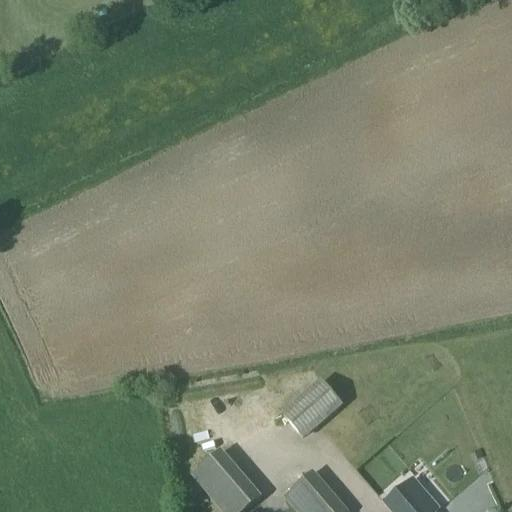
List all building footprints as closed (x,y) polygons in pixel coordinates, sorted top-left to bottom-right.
[(283,418),(302,440),(341,407),(322,385),(283,418)] [(318,443),(324,455),(338,447),(332,435),(318,443)] [(220,456),(192,479),(220,511),(246,511),(259,502),(220,456)] [(342,511),(312,476),(284,500),(294,511),(342,511)] [(412,480),(383,505),(389,511),(434,511),(437,510),(412,480)]
